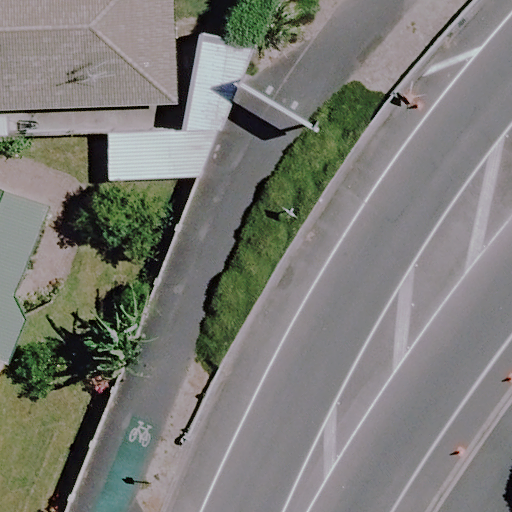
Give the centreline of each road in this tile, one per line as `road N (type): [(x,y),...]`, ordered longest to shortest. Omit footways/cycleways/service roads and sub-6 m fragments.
road 1 (tertiary): [(459,244),(334,443),(302,511)]
road 2 (tertiary): [(459,244),(511,95)]
